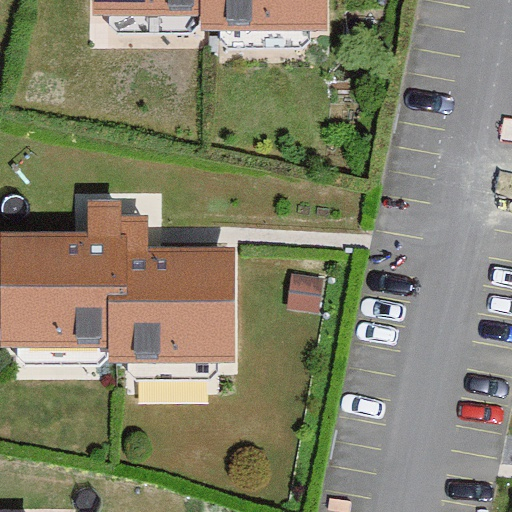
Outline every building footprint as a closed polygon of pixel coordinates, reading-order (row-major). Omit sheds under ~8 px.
[(97,0),(98,28),(209,28),(208,0),(97,0)] [(208,0),(209,28),(209,41),(327,42),(327,0),(208,0)] [(88,235),(8,235),(8,355),(119,355),(120,217),(120,207),(88,207),(88,235)] [(120,217),(119,355),(119,369),(238,369),(238,253),(156,253),(157,218),(120,217)] [(329,288),(287,286),(284,324),(327,327),(329,288)]
